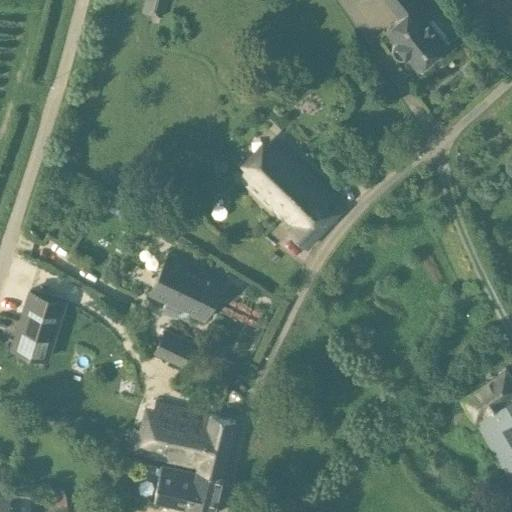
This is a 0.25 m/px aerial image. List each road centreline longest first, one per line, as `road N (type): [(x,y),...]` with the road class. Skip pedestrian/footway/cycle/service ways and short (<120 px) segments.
road 1 (unclassified): [(220,511),(253,393),(307,278),(373,191),(511,77)]
road 2 (unclassified): [(83,0),(0,269)]
